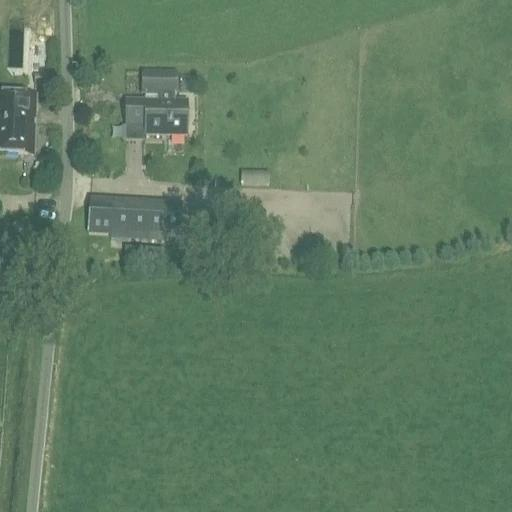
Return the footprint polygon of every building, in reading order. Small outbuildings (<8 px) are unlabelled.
[(47,87),(47,75),(34,75),(34,88),(47,87)] [(156,100),(156,105),(125,104),(125,128),(144,128),(144,137),(185,138),(186,105),(174,105),(174,96),(176,96),(176,77),(142,77),(142,95),(145,95),(145,99),(156,100)] [(0,155),(32,157),(34,96),(0,94),(0,155)] [(159,222),(174,222),(175,198),(160,198),(159,222)] [(88,203),(86,236),(152,241),(155,206),(88,203)]
